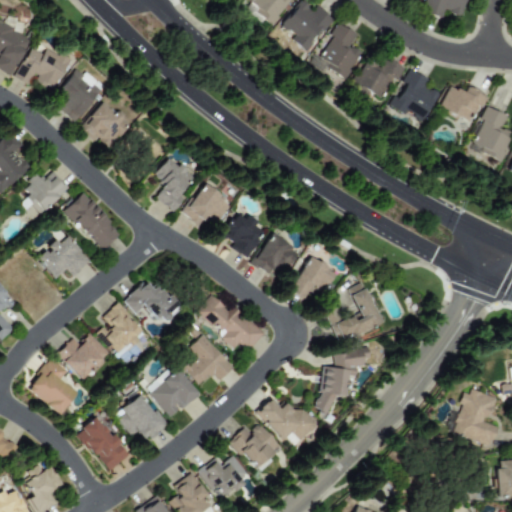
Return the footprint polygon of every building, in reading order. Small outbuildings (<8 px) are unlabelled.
[(287,2),(285,0),(244,0),(240,6),(266,28),(287,2)] [(424,0),(421,13),(439,18),(441,12),(458,17),(462,0),(424,0)] [(313,6),(309,11),(298,1),(276,27),(303,50),(330,20),(313,6)] [(28,41),(15,33),(19,27),(6,19),(2,25),(0,23),(0,72),(6,76),(28,41)] [(314,57),(325,64),(322,68),(341,80),(356,57),(344,49),(354,35),(336,24),(314,57)] [(66,60),(43,48),(39,54),(27,47),(10,78),(25,86),(28,80),(49,91),(66,60)] [(398,67),(382,58),(376,68),(362,60),(348,85),(378,102),(398,67)] [(54,93),(63,100),(55,110),(72,124),(100,87),(82,73),(80,76),(72,70),(54,93)] [(385,105),(420,122),(434,94),(420,87),(424,79),(407,71),(393,98),(389,97),(385,105)] [(464,86),(460,93),(447,86),(436,107),(467,124),(482,96),(464,86)] [(89,142),(93,138),(106,149),(126,124),(99,101),(75,130),(89,142)] [(497,162),(509,133),(498,128),(504,115),(483,106),(465,148),(497,162)] [(0,138),(0,189),(26,169),(12,152),(18,147),(7,133),(0,138)] [(150,175),(161,184),(150,199),(169,213),(181,198),(177,194),(190,177),(164,157),(150,175)] [(64,189),(48,172),(39,181),(33,175),(16,190),(38,213),(64,189)] [(178,215),(197,228),(202,221),(211,227),(227,204),(199,185),(178,215)] [(61,210),(98,251),(117,234),(80,193),(61,210)] [(259,233),(251,227),(253,224),(231,211),(216,236),(229,244),(227,249),(244,259),(259,233)] [(69,277),(86,261),(55,229),(48,236),(52,240),(31,259),(51,280),(62,270),(69,277)] [(250,268),(268,275),(271,266),(286,272),(295,249),(262,236),(250,268)] [(285,291),(303,303),(311,291),(318,295),(331,273),(306,257),(285,291)] [(118,302),(130,315),(139,307),(156,325),(173,309),(144,278),(118,302)] [(377,326),(358,283),(344,290),(355,315),(338,322),(331,306),(320,311),(334,344),(377,326)] [(0,338),(10,330),(0,318),(0,311),(11,302),(0,290),(0,338)] [(192,313),(231,349),(236,343),(245,352),(260,334),(230,307),(225,312),(208,296),(192,313)] [(98,317),(105,325),(94,334),(112,355),(138,332),(113,304),(98,317)] [(52,355),(77,381),(105,355),(86,334),(75,345),(69,339),(52,355)] [(230,368),(199,335),(184,349),(193,358),(179,370),(195,386),(208,374),(215,382),(230,368)] [(328,354),(330,366),(316,369),(321,397),(310,399),(312,410),(325,408),(324,400),(345,396),(342,378),(354,376),(352,368),(361,367),(359,360),(366,358),(364,348),(328,354)] [(62,372),(46,359),(22,390),(54,416),(71,394),(55,381),(62,372)] [(511,366),(503,368),(505,384),(495,385),(496,396),(506,394),(508,406),(511,405),(511,366)] [(141,391),(166,418),(176,408),(179,411),(196,394),(172,369),(165,375),(161,372),(141,391)] [(445,433),(484,447),(492,427),(482,424),(491,399),(462,388),(456,405),(455,405),(445,433)] [(154,411),(148,415),(136,396),(116,409),(120,415),(114,419),(126,437),(133,433),(138,441),(144,437),(146,439),(164,427),(154,411)] [(278,442),(282,439),(289,446),(313,425),(297,407),(290,413),(281,403),(276,408),(267,399),(252,412),(278,442)] [(103,473),(124,457),(94,417),(73,433),(103,473)] [(275,448),(256,424),(244,433),(241,429),(225,441),(248,469),(275,448)] [(194,472),(220,502),(241,484),(237,480),(243,474),(229,456),(217,466),(211,458),(194,472)] [(491,498),(511,496),(511,460),(490,461),(491,498)] [(31,511),(39,511),(52,505),(45,493),(59,486),(49,467),(39,472),(37,466),(17,477),(28,497),(24,499),(31,511)] [(207,511),(199,498),(202,496),(188,474),(169,486),(175,495),(164,502),(170,511),(207,511)] [(23,511),(11,488),(0,493),(0,511),(23,511)] [(130,511),(162,511),(155,497),(130,511)]
